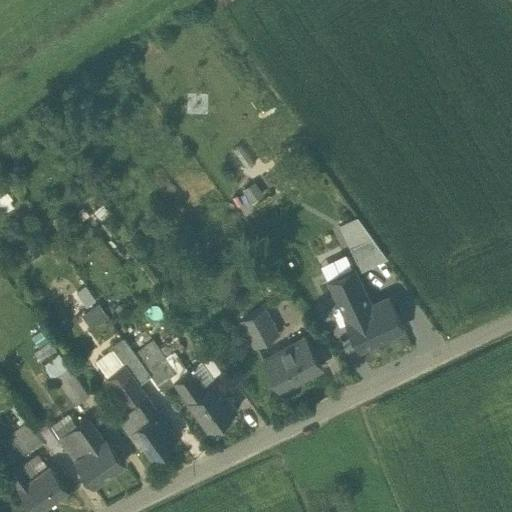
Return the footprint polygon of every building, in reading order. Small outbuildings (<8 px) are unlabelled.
[(244,143),(232,151),(244,168),(256,160),(244,143)] [(254,183),(243,190),(252,206),(264,199),(254,183)] [(358,221),(338,231),(347,249),(367,239),(358,221)] [(342,257),(318,269),(325,283),(348,271),(342,257)] [(344,319),(339,321),(355,358),(406,336),(390,299),(373,306),(358,272),(328,285),(344,319)] [(89,304),(96,298),(85,285),(78,291),(89,304)] [(93,327),(110,314),(99,300),(83,313),(93,327)] [(268,316),(246,328),(260,353),(282,340),(268,316)] [(306,336),(260,362),(280,397),(326,371),(306,336)] [(150,398),(141,385),(150,379),(125,340),(111,349),(124,370),(107,381),(127,412),(150,398)] [(74,365),(55,378),(76,407),(95,393),(74,365)] [(220,381),(208,389),(195,370),(174,384),(210,437),(243,414),(220,381)] [(154,398),(122,423),(153,464),(186,440),(154,398)] [(10,434),(25,453),(44,438),(29,419),(10,434)] [(97,419),(59,443),(91,493),(129,470),(97,419)] [(50,464),(30,478),(20,463),(6,472),(35,511),(37,511),(69,489),(50,464)]
